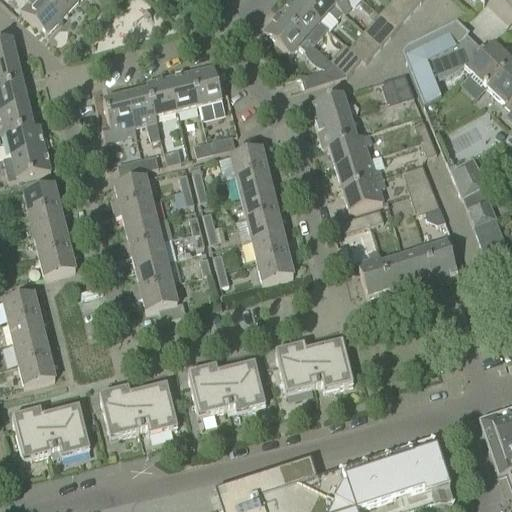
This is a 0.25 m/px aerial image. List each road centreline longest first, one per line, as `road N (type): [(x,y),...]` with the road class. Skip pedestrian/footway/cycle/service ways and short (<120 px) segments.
road 1 (residential): [(235,42),(210,37),(90,73),(68,100),(130,370),(340,319)]
road 2 (residential): [(48,511),(511,388)]
road 3 (residential): [(340,319),(288,104),(268,68),(235,42)]
